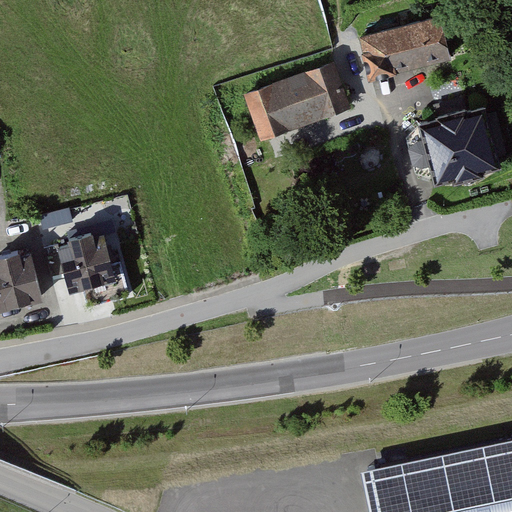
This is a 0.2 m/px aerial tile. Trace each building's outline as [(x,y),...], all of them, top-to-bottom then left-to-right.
[(458,63),(445,16),(359,40),(371,86),(458,63)] [(333,65),(245,93),(262,145),(350,116),(333,65)] [(503,169),(489,108),(420,123),(433,185),(503,169)] [(60,246),(76,298),(123,284),(107,231),(60,246)] [(0,259),(0,309),(1,314),(49,299),(34,249),(0,259)] [(511,511),(511,441),(366,471),(373,511),(511,511)]
